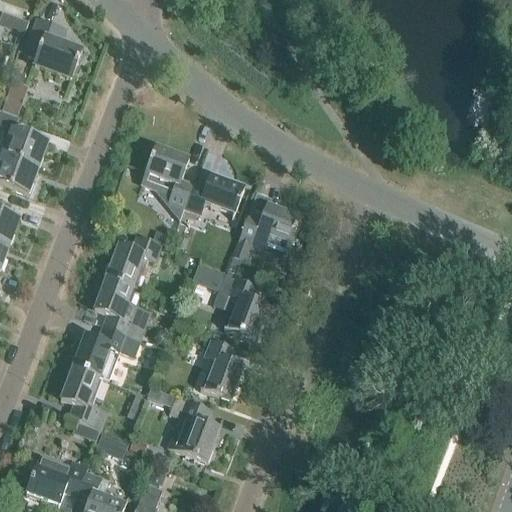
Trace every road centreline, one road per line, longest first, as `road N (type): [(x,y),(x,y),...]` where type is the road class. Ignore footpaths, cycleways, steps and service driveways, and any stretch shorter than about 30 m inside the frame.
road 1 (residential): [(0,417),(139,40)]
road 2 (residential): [(243,511),(365,193)]
road 3 (residential): [(365,193),(212,105),(139,40)]
road 4 (residential): [(511,257),(365,193)]
